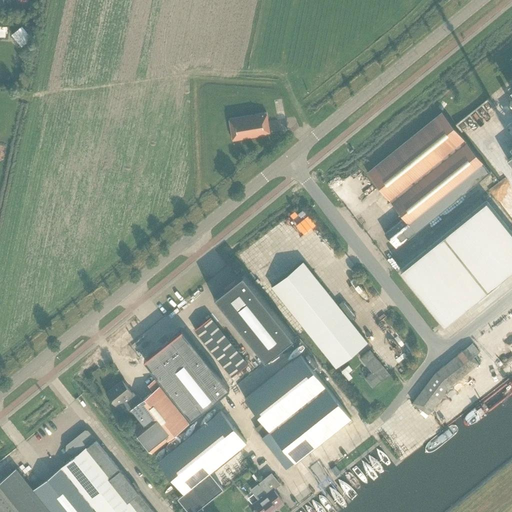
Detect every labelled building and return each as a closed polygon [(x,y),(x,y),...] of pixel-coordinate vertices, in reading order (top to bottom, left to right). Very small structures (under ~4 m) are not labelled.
[(22,26),(11,35),(21,48),(32,39),(22,26)] [(14,53),(11,64),(22,66),(25,56),(14,53)] [(270,134),(267,112),(229,118),(232,140),(270,134)] [(396,247),(490,171),(442,112),(367,173),(403,217),(384,232),(396,247)] [(499,281),(511,270),(511,230),(487,200),(401,269),(445,324),(499,281)] [(367,341),(303,262),(272,287),(336,366),(367,341)] [(245,272),(213,298),(263,360),(295,335),(245,272)] [(247,363),(210,317),(194,329),(231,376),(247,363)] [(229,387),(183,330),(144,361),(191,418),(229,387)] [(435,372),(412,402),(428,414),(432,408),(447,388),(478,363),(474,357),(480,352),(473,342),(435,372)] [(372,387),(389,374),(370,349),(360,356),(372,371),(364,377),(372,387)] [(350,418),(301,355),(246,399),(263,421),(255,428),(287,469),(350,418)] [(134,395),(122,380),(106,393),(116,405),(122,400),(128,407),(132,408),(134,407),(146,422),(134,431),(151,452),(167,440),(168,440),(189,423),(178,409),(175,411),(157,388),(142,400),(138,396),(134,395)] [(184,492),(246,442),(221,410),(159,461),(184,492)] [(73,457),(62,466),(98,511),(153,511),(136,491),(138,489),(132,481),(130,483),(119,470),(88,432),(84,431),(67,446),(66,449),(73,457)] [(32,490),(49,511),(98,511),(62,466),(32,490)] [(0,511),(49,511),(32,490),(14,469),(0,480),(0,511)] [(178,498),(189,511),(194,511),(223,489),(209,472),(178,498)] [(255,485),(250,489),(258,499),(252,504),(255,508),(253,510),(252,511),(273,511),(274,511),(274,508),(283,501),(273,489),(280,484),(271,473),(263,479),(271,489),(263,495),(255,485)]
